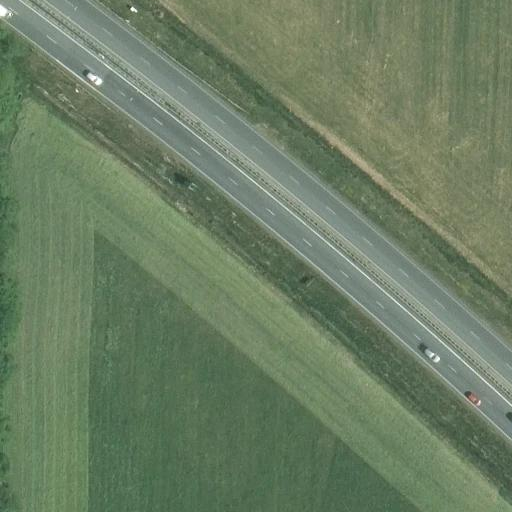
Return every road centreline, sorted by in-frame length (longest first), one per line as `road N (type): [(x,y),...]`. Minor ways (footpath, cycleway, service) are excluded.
road 1 (trunk): [(0,3),(269,212),(511,425)]
road 2 (trunk): [(511,370),(315,197),(63,0)]
